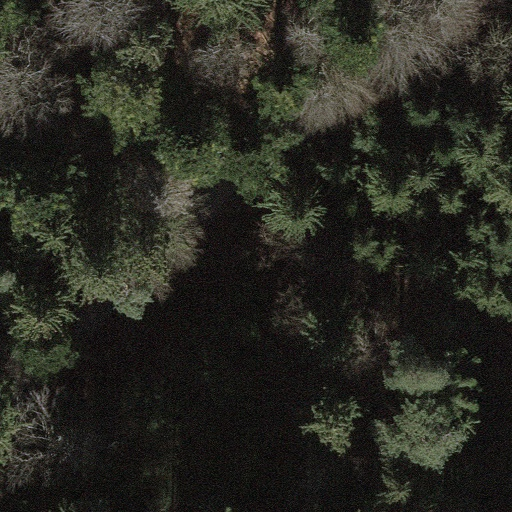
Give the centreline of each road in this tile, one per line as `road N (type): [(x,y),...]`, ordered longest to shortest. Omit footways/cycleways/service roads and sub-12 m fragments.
road 1 (track): [(454,0),(381,43),(220,186),(0,410)]
road 2 (track): [(0,48),(220,186),(364,244),(511,286)]
